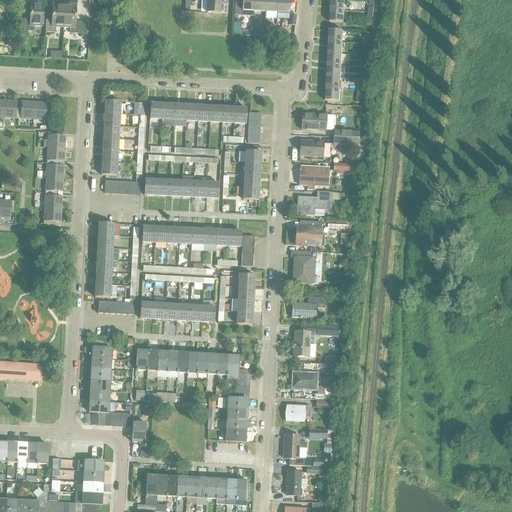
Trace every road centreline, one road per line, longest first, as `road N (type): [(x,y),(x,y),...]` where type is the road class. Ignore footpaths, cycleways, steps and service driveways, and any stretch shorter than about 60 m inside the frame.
road 1 (residential): [(261,511),(283,89)]
road 2 (residential): [(66,433),(85,79)]
road 3 (residential): [(283,89),(85,79)]
road 4 (residential): [(118,511),(121,444),(112,436),(66,433)]
